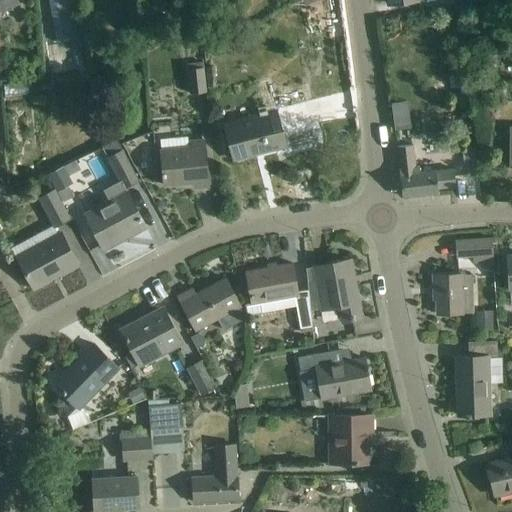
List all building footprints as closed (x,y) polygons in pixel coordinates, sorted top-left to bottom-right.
[(0,0),(0,12),(1,14),(20,4),(18,0),(0,0)] [(81,38),(74,0),(48,0),(57,43),(81,38)] [(187,69),(189,95),(207,93),(204,68),(187,69)] [(4,99),(27,96),(25,82),(3,85),(4,99)] [(276,110),(257,115),(225,124),(234,159),(286,145),(276,110)] [(409,112),(393,114),(395,129),(411,127),(409,112)] [(109,159),(120,180),(125,189),(139,181),(123,152),(116,140),(102,147),(109,159)] [(161,150),(162,165),(164,185),(194,182),(194,187),(209,185),(204,141),(189,142),(189,148),(161,150)] [(456,186),(454,169),(419,173),(418,167),(416,167),(413,144),(397,146),(403,197),(439,193),(438,188),(456,186)] [(48,175),(55,187),(70,178),(68,176),(63,166),(48,175)] [(127,192),(125,189),(120,180),(103,190),(110,201),(85,215),(102,245),(125,232),(128,237),(147,227),(128,192),(127,192)] [(69,221),(54,192),(41,200),(56,228),(69,221)] [(18,258),(24,271),(34,288),(78,264),(62,235),(18,258)] [(458,257),(493,254),(492,239),(457,241),(458,257)] [(310,311),(344,304),(347,320),(361,317),(351,260),(307,268),(308,290),(310,311)] [(311,326),(310,311),(308,290),(298,292),(292,263),(246,271),(252,303),(245,304),(247,314),(295,305),(299,329),(311,326)] [(437,314),(457,313),(474,313),(472,274),(434,275),(435,299),(437,299),(437,314)] [(196,330),(217,318),(224,331),(246,318),(239,306),(240,306),(225,277),(195,294),(192,288),(178,296),(196,330)] [(183,345),(175,329),(165,311),(150,320),(150,321),(142,325),(139,319),(120,329),(133,353),(139,365),(140,367),(183,345)] [(476,312),(476,330),(498,329),(497,320),(493,319),(492,311),(476,312)] [(205,344),(198,333),(190,337),(196,349),(205,344)] [(458,415),(478,415),(487,414),(486,358),(494,358),(494,341),(468,341),(469,356),(461,357),(462,385),(457,385),(458,415)] [(73,430),(91,423),(89,417),(79,408),(119,368),(94,344),(55,384),(77,406),(68,416),(73,430)] [(297,357),(299,371),(316,368),(321,398),(371,389),(365,358),(332,364),(330,351),(297,357)] [(126,356),(132,368),(139,365),(133,353),(126,356)] [(215,387),(202,361),(188,368),(201,394),(215,387)] [(249,408),(247,384),(240,385),(235,395),(236,409),(249,408)] [(134,404),(146,398),(140,388),(128,394),(134,404)] [(323,407),(321,398),(304,401),(301,401),(302,407),(323,407)] [(169,399),(148,401),(151,430),(182,427),(180,404),(169,405),(169,399)] [(328,463),(348,463),(368,462),(368,433),(372,433),(372,415),(328,416),(328,463)] [(121,434),(123,460),(152,458),(149,429),(138,429),(138,433),(121,434)] [(217,476),(192,477),(194,502),(239,500),(237,474),(235,445),(215,446),(217,476)] [(180,451),(158,452),(159,509),(181,508),(180,451)] [(495,495),(511,491),(511,458),(488,464),(495,495)] [(139,508),(138,488),(137,476),(92,480),(94,511),(139,508)]
